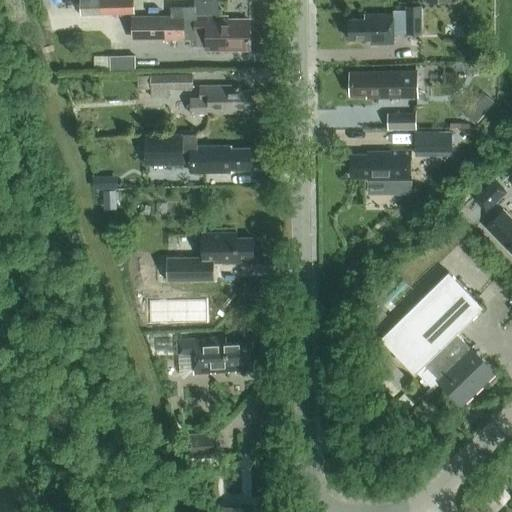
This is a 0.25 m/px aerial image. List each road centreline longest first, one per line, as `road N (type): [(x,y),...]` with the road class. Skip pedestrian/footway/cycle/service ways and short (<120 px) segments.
road 1 (unclassified): [(313,511),(305,470),(298,0)]
road 2 (residential): [(415,510),(511,416)]
